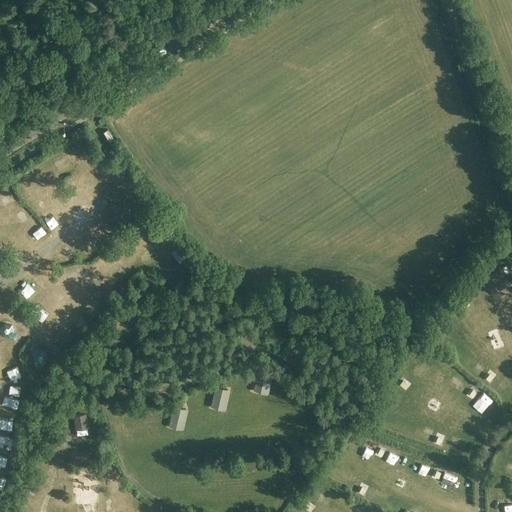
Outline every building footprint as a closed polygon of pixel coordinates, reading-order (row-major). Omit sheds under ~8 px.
[(107,129),(103,132),(109,142),(114,140),(107,129)] [(67,154),(72,169),(80,166),(75,151),(67,154)] [(93,162),(101,168),(108,159),(101,153),(93,162)] [(37,173),(44,183),(51,179),(43,168),(37,173)] [(73,184),(79,195),(87,190),(80,180),(73,184)] [(0,198),(0,200),(8,216),(17,211),(14,205),(15,204),(9,194),(0,198)] [(32,205),(40,213),(50,204),(43,196),(32,205)] [(17,219),(24,228),(37,219),(30,210),(17,219)] [(45,227),(40,230),(50,245),(55,241),(45,227)] [(39,232),(32,238),(41,247),(47,241),(39,232)] [(88,260),(99,251),(88,237),(77,245),(88,260)] [(188,248),(179,253),(185,262),(194,256),(188,248)] [(15,258),(4,262),(9,273),(20,269),(15,258)] [(482,305),(488,297),(477,288),(471,296),(482,305)] [(45,328),(54,319),(41,305),(31,314),(45,328)] [(471,322),(476,316),(465,306),(460,312),(471,322)] [(87,321),(79,326),(82,331),(90,327),(87,321)] [(65,337),(74,344),(79,337),(70,331),(65,337)] [(469,364),(477,356),(466,345),(458,353),(469,364)] [(39,351),(34,356),(35,363),(42,365),(47,360),(46,353),(39,351)] [(435,371),(446,371),(446,358),(436,358),(435,371)] [(8,399),(4,408),(17,413),(21,404),(8,399)] [(494,403),(484,414),(491,420),(501,410),(494,403)] [(384,424),(398,421),(395,410),(381,413),(384,424)] [(74,414),(75,430),(88,429),(86,413),(74,414)] [(415,430),(424,434),(427,426),(418,422),(415,430)] [(413,436),(422,439),(424,434),(414,431),(413,436)] [(5,436),(4,449),(13,449),(13,437),(5,436)] [(427,476),(430,465),(418,462),(415,472),(427,476)] [(431,482),(440,487),(446,474),(436,469),(431,482)] [(451,491),(462,494),(466,480),(456,476),(451,491)] [(331,501),(336,491),(328,486),(322,496),(331,501)] [(504,506),(505,491),(496,491),(495,505),(504,506)] [(342,509),(351,511),(355,501),(346,497),(342,509)]
